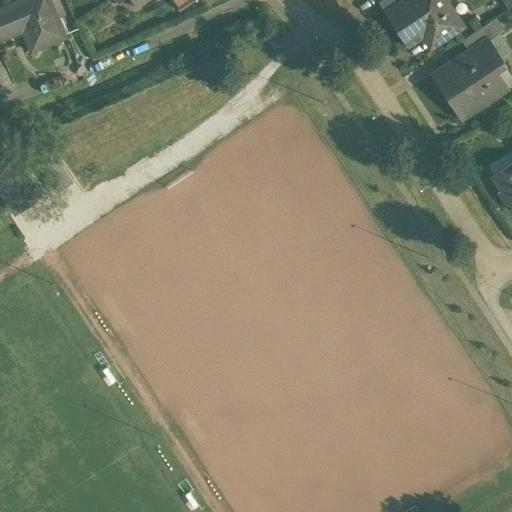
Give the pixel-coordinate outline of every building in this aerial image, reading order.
[(49,0),(23,0),(0,10),(0,36),(26,25),(36,49),(65,37),(49,0)] [(130,0),(136,9),(148,0),(130,0)] [(172,0),(180,11),(196,0),(172,0)] [(383,0),(378,3),(385,13),(405,0),(383,0)] [(405,0),(385,13),(406,45),(428,30),(436,43),(461,26),(443,0),(405,0)] [(495,18),(486,24),(494,36),(503,30),(495,18)] [(486,24),(461,41),(468,51),(488,39),(488,40),(494,36),(486,24)] [(259,35),(271,51),(281,44),(270,28),(259,35)] [(468,51),(449,64),(448,63),(431,74),(461,118),(507,88),(494,69),(504,63),(488,40),(488,39),(468,51)] [(44,165),(70,197),(86,184),(60,152),(44,165)] [(15,161),(0,171),(0,189),(12,207),(35,191),(15,161)] [(511,164),(493,177),(502,190),(499,192),(507,204),(510,202),(511,205),(511,164)]
